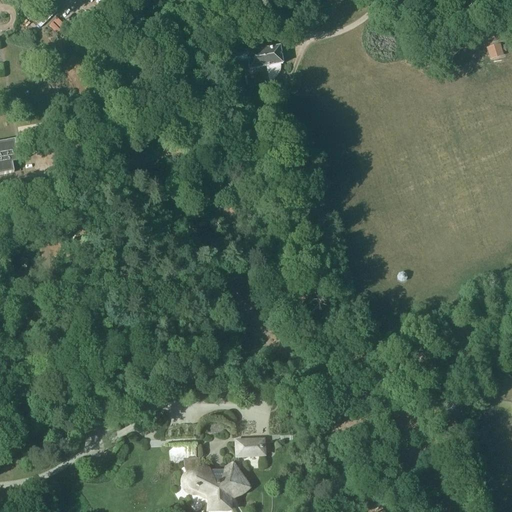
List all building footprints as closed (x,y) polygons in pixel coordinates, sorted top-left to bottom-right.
[(40,28),(62,7),(55,0),(54,0),(49,5),(46,2),(30,18),(40,28)] [(490,60),(503,56),(500,44),(486,48),(490,60)] [(282,64),(279,47),(235,54),(236,62),(247,60),(249,70),(266,67),(268,81),(271,81),(274,80),(275,78),(277,76),(278,75),(279,73),(280,71),(280,69),(281,68),(280,66),(280,65),(282,64)] [(0,175),(14,172),(12,159),(18,158),(15,140),(0,142),(0,175)] [(398,273),(397,276),(398,280),(401,283),(405,282),(407,278),(406,274),(403,272),(398,273)] [(235,459),(266,458),(265,439),(234,441),(235,459)] [(224,470),(211,471),(210,469),(203,465),(201,467),(200,465),(200,462),(200,459),(183,460),(183,461),(183,463),(183,465),(184,467),(184,469),(185,472),(186,473),(184,473),(183,475),(182,477),(181,478),(181,479),(180,481),(180,483),(180,485),(181,487),(182,489),(183,491),(184,493),(186,494),(187,495),(189,496),(191,496),(192,497),(194,497),(195,497),(197,497),(199,497),(200,498),(202,499),(204,500),(205,500),(207,501),(205,511),(231,511),(232,511),(232,510),(232,509),(232,504),(232,503),(233,502),(234,501),(236,500),(240,498),(242,497),(244,495),(247,493),(250,491),(251,490),(251,489),(250,487),(249,484),(233,462),(224,468),(224,470)]
